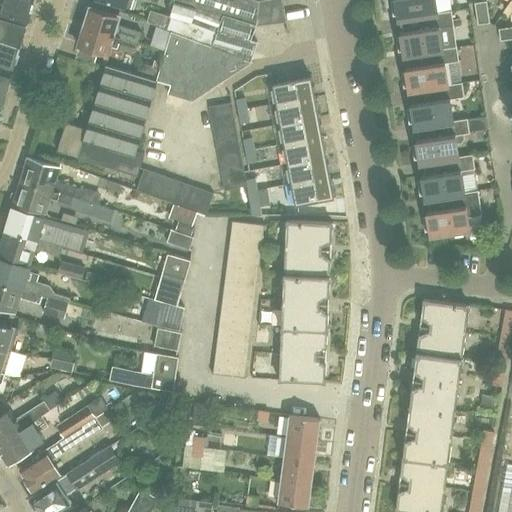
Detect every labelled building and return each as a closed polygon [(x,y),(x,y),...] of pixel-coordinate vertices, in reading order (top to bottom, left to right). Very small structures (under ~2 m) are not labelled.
[(0,0),(0,11),(27,20),(32,0),(0,0)] [(175,0),(171,15),(167,28),(171,30),(156,80),(157,80),(158,81),(172,85),(170,92),(192,98),(252,60),(258,42),(253,39),(257,26),(287,22),(282,0),(175,0)] [(391,0),(393,14),(397,14),(398,19),(423,15),(423,14),(438,12),(435,0),(391,0)] [(486,0),(484,0),(475,1),(478,23),(490,21),(486,0)] [(85,26),(138,41),(141,31),(116,24),(119,14),(91,6),(85,26)] [(167,28),(171,15),(149,9),(146,21),(167,28)] [(400,35),(397,36),(399,51),(403,50),(403,55),(429,51),(429,50),(438,49),(443,48),(440,26),(454,24),(452,10),(438,12),(423,14),(423,15),(425,27),(400,31),(400,35)] [(26,23),(16,21),(0,15),(0,38),(19,44),(26,23)] [(511,25),(499,27),(501,39),(511,37),(511,25)] [(134,53),(138,41),(85,26),(79,45),(107,54),(110,46),(134,53)] [(0,61),(13,65),(19,44),(0,38),(0,61)] [(408,86),(409,91),(434,87),(434,86),(448,84),(448,83),(462,81),(457,46),(443,48),(438,49),(429,50),(429,51),(430,63),(405,67),(406,71),(402,72),(404,86),(408,86)] [(159,67),(140,61),(136,73),(155,79),(159,67)] [(12,69),(0,65),(0,88),(5,90),(12,69)] [(156,80),(106,65),(86,128),(66,122),(58,150),(138,175),(145,152),(136,149),(152,99),(153,99),(158,81),(157,80),(156,80)] [(305,75),(271,81),(272,87),(274,87),(277,104),(315,97),(314,90),(313,88),(315,88),(315,86),(312,74),(305,75)] [(454,120),(454,119),(450,98),(464,96),(462,81),(448,83),(448,84),(434,86),(434,87),(436,99),(411,103),(411,107),(407,108),(409,122),(413,122),(414,127),(439,123),(439,122),(454,120)] [(244,97),(236,99),(238,110),(246,109),(244,97)] [(315,97),(277,104),(281,124),(319,117),(317,108),(316,103),(315,97)] [(210,107),(225,191),(247,187),(246,179),(232,103),(210,107)] [(246,109),(238,110),(240,122),(248,121),(246,109)] [(319,117),(281,124),(285,144),(323,137),(321,128),(319,117)] [(464,137),(463,133),(470,132),(468,117),(454,119),(454,120),(439,122),(439,123),(441,135),(416,138),(417,143),(413,144),(415,158),(419,158),(419,162),(445,159),(445,158),(459,156),(459,155),(457,142),(462,141),(464,137)] [(251,137),(243,138),(245,150),(253,149),(251,137)] [(323,137),(285,144),(288,164),(326,156),(326,155),(324,143),(323,137)] [(253,149),(245,150),(248,162),(255,160),(253,149)] [(464,192),(464,191),(461,170),(475,168),(473,153),(459,155),(459,156),(445,158),(445,159),(446,171),(421,174),(422,179),(418,180),(420,194),(424,194),(425,198),(450,195),(450,194),(464,192)] [(59,166),(27,156),(20,179),(72,195),(82,198),(85,189),(78,187),(78,186),(55,179),(59,166)] [(326,156),(288,164),(292,183),(330,176),(326,156)] [(173,202),(197,211),(206,214),(214,193),(145,168),(138,190),(173,202)] [(330,176),(292,183),(295,197),(293,197),(295,205),(329,198),(336,197),(333,183),(331,183),(331,182),(330,176)] [(254,178),(246,179),(247,187),(248,191),(256,189),(254,178)] [(20,179),(13,202),(46,212),(50,197),(70,203),(72,195),(20,179)] [(256,189),(248,191),(250,203),(258,201),(256,189)] [(450,194),(450,195),(452,206),(426,210),(427,215),(423,216),(425,230),(429,230),(430,234),(470,229),(468,216),(482,214),(478,189),(464,191),(464,192),(450,194)] [(99,203),(82,198),(79,208),(106,216),(109,207),(99,203)] [(4,229),(57,245),(60,237),(40,231),(44,215),(12,206),(4,229)] [(285,246),(332,248),(333,221),(287,219),(285,246)] [(233,220),(231,234),(263,238),(265,224),(233,220)] [(178,231),(190,235),(194,225),(192,224),(182,221),(178,231)] [(166,240),(189,249),(193,237),(171,228),(166,240)] [(55,253),(57,245),(4,229),(0,244),(0,252),(30,261),(35,247),(55,253)] [(231,234),(229,247),(261,252),(263,238),(231,234)] [(330,275),(332,248),(285,246),(284,272),(330,275)] [(229,247),(227,261),(260,265),(261,252),(229,247)] [(162,275),(184,282),(191,259),(168,252),(162,275)] [(0,281),(41,294),(46,295),(44,302),(68,309),(71,298),(55,293),(49,284),(37,281),(39,273),(28,269),(29,265),(0,255),(0,281)] [(61,259),(58,271),(81,277),(84,266),(61,259)] [(227,261),(225,275),(258,279),(260,265),(227,261)] [(108,275),(89,270),(86,279),(105,284),(108,275)] [(329,301),(330,275),(284,272),(283,299),(329,301)] [(225,275),(224,289),(256,293),(258,279),(225,275)] [(0,306),(15,311),(19,299),(38,305),(41,294),(0,281),(0,306)] [(159,286),(155,299),(162,301),(177,305),(181,293),(159,286)] [(224,289),(222,303),(254,307),(256,293),(224,289)] [(469,304),(470,303),(424,297),(420,324),(466,331),(469,304)] [(328,327),(329,301),(283,299),(282,325),(328,327)] [(162,301),(157,325),(180,331),(185,307),(177,305),(162,301)] [(44,302),(42,311),(65,318),(68,309),(44,302)] [(222,303),(220,317),(252,321),(254,307),(222,303)] [(493,383),(503,385),(511,333),(511,309),(506,308),(493,383)] [(220,317),(218,331),(251,335),(252,321),(220,317)] [(0,321),(0,345),(3,347),(11,349),(15,337),(18,327),(0,321)] [(462,357),(466,331),(420,324),(417,351),(462,357)] [(327,354),(328,327),(282,325),(280,351),(327,354)] [(182,332),(158,328),(155,345),(178,350),(182,332)] [(218,331),(217,345),(249,349),(251,335),(218,331)] [(11,349),(3,347),(0,345),(0,370),(4,372),(16,376),(20,375),(26,354),(11,349)] [(217,345),(215,359),(247,363),(249,349),(217,345)] [(325,381),(327,354),(280,351),(279,379),(325,381)] [(459,383),(462,357),(417,351),(413,377),(459,383)] [(114,367),(111,380),(136,386),(153,388),(174,391),(178,357),(157,354),(154,375),(142,373),(138,373),(114,367)] [(71,371),(73,362),(55,358),(53,367),(71,371)] [(215,359),(213,372),(245,377),(247,363),(215,359)] [(456,409),(459,383),(413,377),(410,403),(456,409)] [(0,439),(41,413),(59,401),(56,396),(50,399),(48,396),(15,417),(9,408),(0,414),(0,439)] [(164,399),(158,396),(152,405),(161,411),(166,403),(167,402),(164,399)] [(452,435),(456,409),(410,403),(406,429),(452,435)] [(82,425),(96,416),(89,405),(57,425),(64,437),(82,425)] [(258,419),(268,421),(269,411),(259,409),(258,419)] [(41,413),(0,439),(0,451),(0,452),(7,462),(33,445),(28,436),(47,423),(41,413)] [(286,435),(318,440),(321,418),(289,413),(286,435)] [(64,437),(59,440),(33,456),(35,459),(20,468),(27,478),(25,480),(29,486),(32,486),(34,489),(61,472),(50,455),(57,455),(65,450),(88,435),(82,425),(64,437)] [(449,461),(452,435),(406,429),(403,455),(449,461)] [(479,511),(494,431),(484,429),(469,511),(479,511)] [(193,445),(203,446),(205,437),(195,435),(193,445)] [(315,461),(318,440),(286,435),(283,457),(315,461)] [(202,457),(203,446),(193,445),(192,455),(202,457)] [(52,511),(71,500),(65,491),(116,459),(108,446),(28,497),(38,511),(52,511)] [(445,487),(449,461),(403,455),(399,481),(445,487)] [(312,483),(315,461),(283,457),(281,478),(312,483)] [(309,505),(312,483),(281,478),(278,501),(309,505)] [(424,511),(442,511),(445,487),(399,481),(396,508),(424,511)] [(128,510),(131,511),(150,511),(158,498),(140,488),(128,510)] [(258,495),(248,494),(247,504),(257,505),(258,495)] [(195,509),(211,511),(212,502),(196,499),(195,509)]
